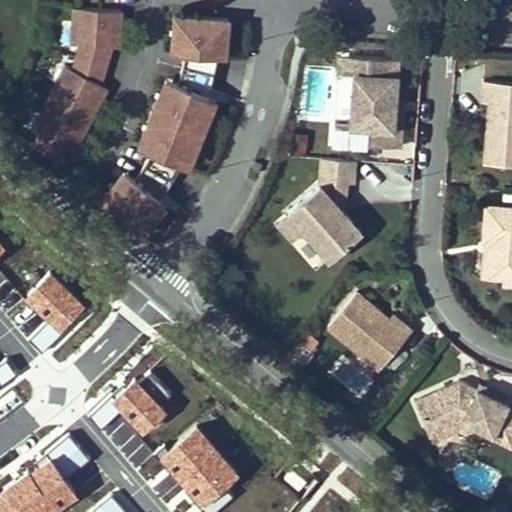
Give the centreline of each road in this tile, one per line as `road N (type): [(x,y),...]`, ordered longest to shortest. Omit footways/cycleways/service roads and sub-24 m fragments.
road 1 (residential): [(441,16),(426,252),(435,288),(455,317),(488,342),(511,348)]
road 2 (residential): [(145,293),(420,511)]
road 3 (residential): [(276,2),(263,88),(241,157),(216,203),(145,293)]
road 4 (residential): [(145,293),(0,170)]
road 5 (residential): [(156,0),(137,84),(90,169)]
road 6 (residential): [(441,16),(276,2)]
